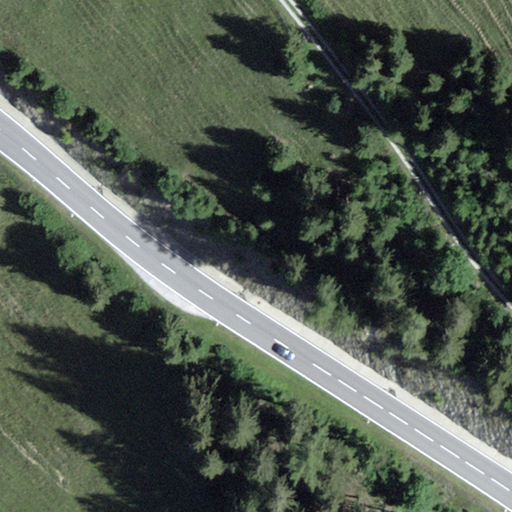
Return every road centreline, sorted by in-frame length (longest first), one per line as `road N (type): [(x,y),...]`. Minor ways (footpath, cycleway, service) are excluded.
road 1 (secondary): [(511,491),(184,280),(0,130)]
road 2 (track): [(511,317),(284,0)]
